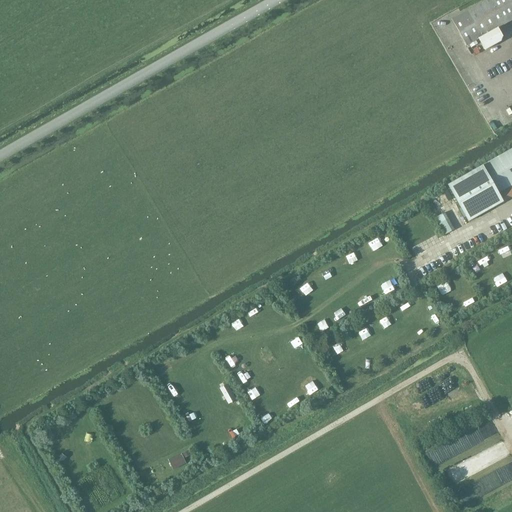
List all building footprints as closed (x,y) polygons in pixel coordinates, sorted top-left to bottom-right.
[(511,0),(485,0),(451,19),(466,46),(481,37),(487,49),(504,40),(505,35),(500,27),(511,20),(511,0)] [(499,192),(511,184),(511,148),(483,164),(483,165),(448,184),(469,221),(504,201),(499,192)] [(511,184),(499,192),(504,201),(511,196),(511,184)] [(440,210),(430,214),(438,232),(447,228),(440,210)] [(365,248),(376,242),(371,233),(360,239),(365,248)] [(493,254),(499,251),(495,243),(489,246),(493,254)] [(470,259),(477,272),(484,268),(476,256),(470,259)] [(313,267),(314,273),(321,271),(319,265),(313,267)] [(296,280),(288,284),(292,292),(300,288),(296,280)] [(466,288),(457,294),(462,301),(471,296),(466,288)] [(358,293),(360,303),(369,301),(366,291),(358,293)] [(438,306),(442,314),(455,306),(451,299),(438,306)] [(339,302),(334,304),(339,317),(344,315),(339,302)] [(358,323),(363,332),(372,327),(367,318),(358,323)] [(320,320),(314,324),(318,332),(325,328),(320,320)] [(329,353),(337,348),(332,340),(324,344),(329,353)] [(222,382),(217,385),(224,399),(229,396),(222,382)] [(154,406),(145,409),(149,419),(158,415),(154,406)] [(455,475),(504,454),(498,441),(449,461),(455,475)] [(183,455),(178,461),(170,453),(163,460),(175,471),(187,458),(183,455)] [(496,498),(511,493),(511,491),(511,486),(494,490),(496,498)]
